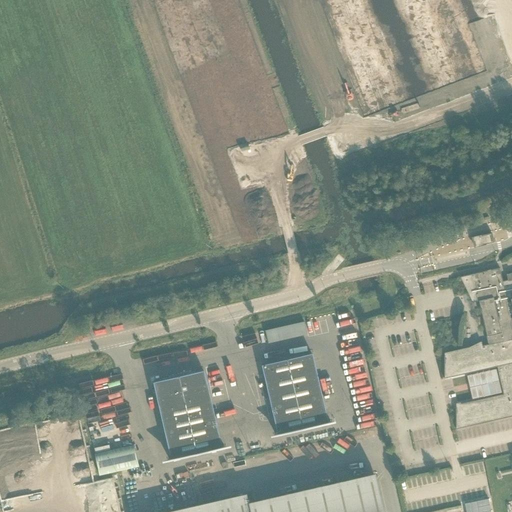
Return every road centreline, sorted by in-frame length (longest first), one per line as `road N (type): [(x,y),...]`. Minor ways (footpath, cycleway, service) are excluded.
road 1 (unknown): [(122,342),(163,487),(176,494),(382,461),(396,511)]
road 2 (unclassified): [(0,371),(298,299),(382,266)]
